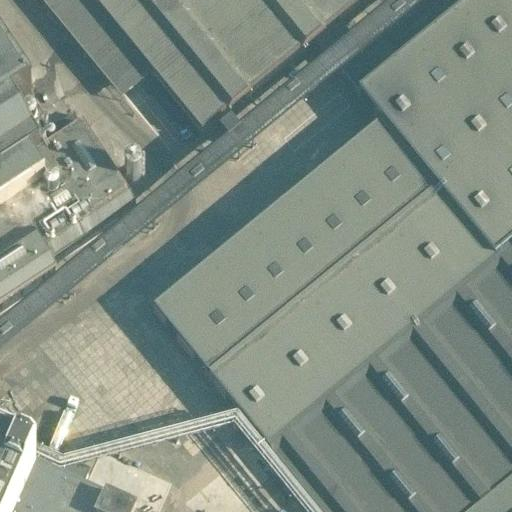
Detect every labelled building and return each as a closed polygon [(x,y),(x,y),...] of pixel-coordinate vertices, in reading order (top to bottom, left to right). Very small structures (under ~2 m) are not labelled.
[(40,0),(122,102),(152,78),(188,122),(201,137),(315,43),(359,97),(382,78),(337,25),(359,7),(367,0),(40,0)] [(358,98),(381,126),(153,313),(209,382),(253,436),(254,435),(511,222),(511,0),(476,0),(403,61),(382,78),(359,97),(358,98)] [(0,53),(0,314),(56,278),(50,268),(136,212),(125,195),(83,131),(60,145),(0,53)] [(176,164),(231,161),(281,128),(280,109),(265,110),(256,98),(240,108),(242,143),(229,124),(217,132),(215,132),(173,160),(176,164)] [(511,511),(511,222),(254,435),(317,511),(511,511)] [(0,511),(127,511),(83,492),(82,492),(96,462),(72,451),(58,481),(0,455),(0,511)]
